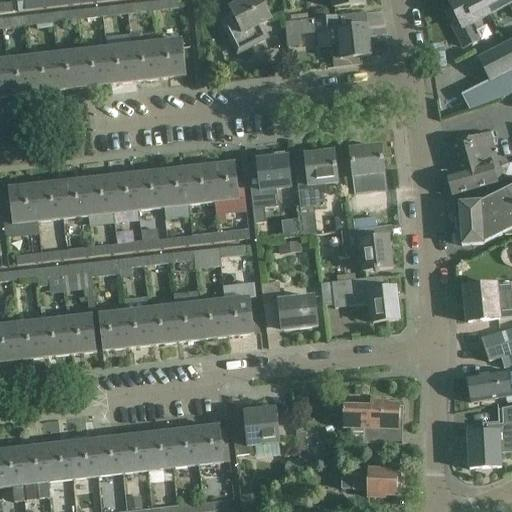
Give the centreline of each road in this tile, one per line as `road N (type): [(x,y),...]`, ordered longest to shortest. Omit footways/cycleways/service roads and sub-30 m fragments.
road 1 (residential): [(101,397),(438,350)]
road 2 (residential): [(101,127),(411,79)]
road 3 (residential): [(438,350),(435,237),(411,79)]
road 4 (residential): [(435,511),(438,350)]
